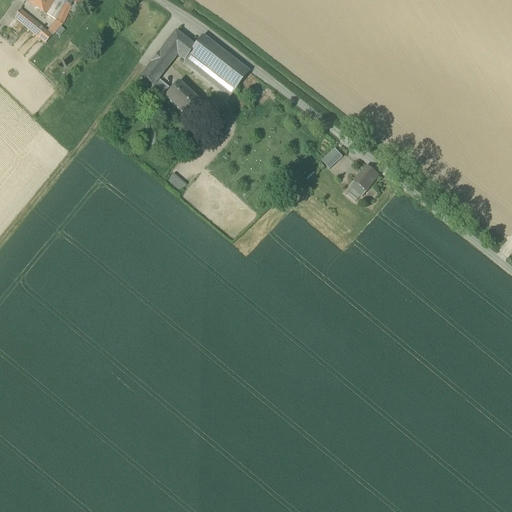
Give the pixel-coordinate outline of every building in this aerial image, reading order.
[(27,0),(25,3),(46,16),(55,0),(27,0)] [(73,5),(75,2),(75,0),(58,0),(58,1),(65,5),(71,8),(73,5)] [(63,25),(71,8),(65,5),(56,22),(63,26),(63,25)] [(45,45),(55,34),(60,28),(63,26),(56,22),(46,34),(19,12),(15,19),(24,27),(45,45)] [(64,32),(60,28),(55,34),(59,38),(64,32)] [(175,33),(157,56),(170,66),(177,57),(188,66),(192,61),(234,94),(249,74),(202,38),(194,48),(175,33)] [(157,56),(153,62),(165,73),(170,66),(157,56)] [(158,81),(165,73),(153,62),(141,77),(152,88),(153,88),(158,81)] [(182,80),(173,90),(165,99),(186,119),(195,109),(204,99),(182,80)] [(148,93),(159,102),(169,90),(158,81),(153,88),(152,88),(148,93)] [(329,167),(342,154),(337,149),(323,162),(329,167)] [(355,183),(366,192),(378,178),(367,169),(355,183)] [(174,175),(169,182),(181,192),(187,185),(174,175)] [(366,192),(355,183),(350,190),(361,198),(366,192)]
